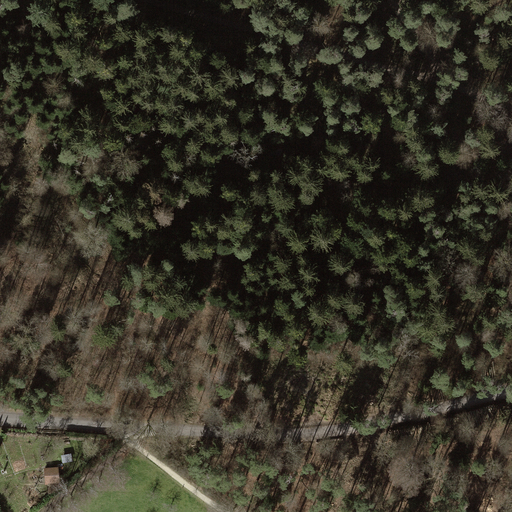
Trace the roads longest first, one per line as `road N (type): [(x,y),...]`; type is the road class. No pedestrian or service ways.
road 1 (unclassified): [(0,418),(304,432),(511,392)]
road 2 (track): [(443,76),(179,0)]
road 3 (track): [(125,436),(224,511)]
